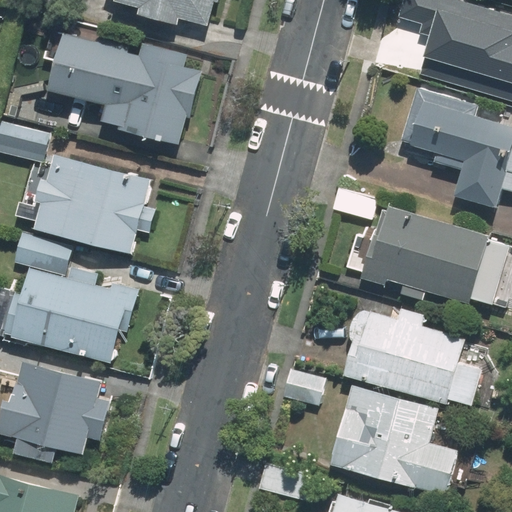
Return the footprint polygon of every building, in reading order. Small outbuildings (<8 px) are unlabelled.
[(108,0),(45,0),(44,7),(102,24),(108,0)] [(222,0),(123,0),(144,6),(142,14),(186,26),(187,20),(215,27),(222,0)] [(511,5),(492,0),(432,0),(418,56),(511,79),(511,5)] [(144,50),(71,29),(54,90),(111,107),(106,126),(185,149),(206,73),(187,68),(191,52),(147,40),(144,50)] [(483,103),(420,86),(405,139),(470,158),(460,194),(503,207),(508,188),(511,188),(511,124),(479,116),(483,103)] [(56,131),(1,118),(0,122),(0,148),(49,160),(56,131)] [(158,178),(63,153),(56,151),(35,230),(80,242),(135,257),(142,230),(154,233),(161,206),(151,204),(158,178)] [(383,196),(338,184),(331,210),(376,222),(383,196)] [(511,238),(386,205),(369,271),(511,308),(511,238)] [(35,230),(26,228),(18,260),(35,264),(72,274),(80,242),(35,230)] [(113,284),(72,274),(35,264),(15,337),(123,365),(143,288),(114,280),(113,284)] [(402,319),(367,309),(348,374),(452,403),(453,398),(488,408),(498,373),(465,364),(473,336),(428,324),(431,313),(406,306),(402,319)] [(108,384),(26,360),(24,359),(3,428),(24,435),(18,455),(58,467),(64,448),(89,455),(95,434),(106,438),(117,402),(103,398),(108,384)] [(330,376),(294,367),(286,397),(323,406),(330,376)] [(441,410),(359,387),(338,459),(453,492),(465,450),(432,440),(441,410)] [(316,478),(266,463),(260,487),(309,501),(316,478)] [(77,511),(82,493),(0,473),(0,511),(77,511)] [(410,511),(342,492),(340,501),(334,499),(330,511),(410,511)]
